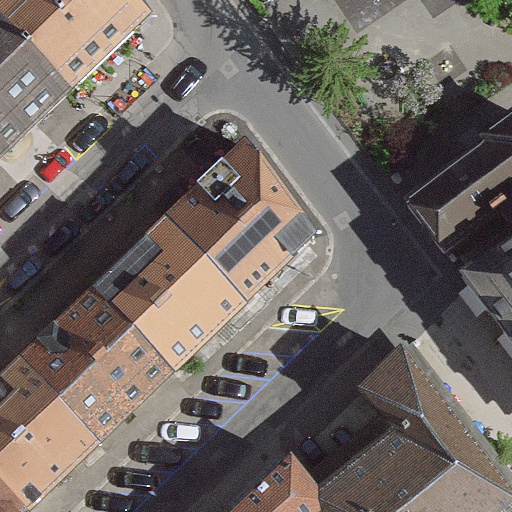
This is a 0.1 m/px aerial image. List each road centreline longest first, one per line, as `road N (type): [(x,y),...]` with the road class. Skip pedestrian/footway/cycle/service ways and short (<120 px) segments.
road 1 (residential): [(401,277),(148,511)]
road 2 (residential): [(0,265),(229,49)]
road 3 (unclassified): [(401,277),(229,49)]
